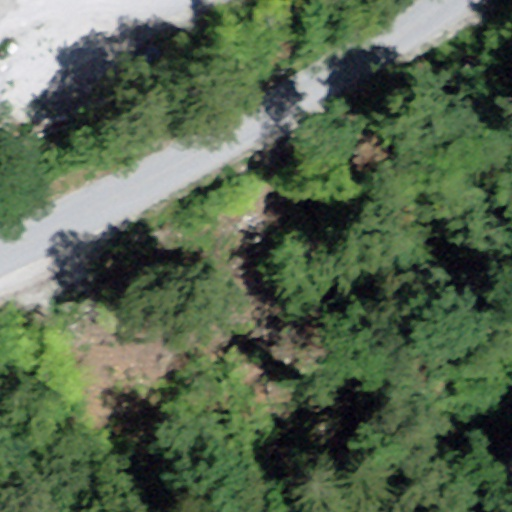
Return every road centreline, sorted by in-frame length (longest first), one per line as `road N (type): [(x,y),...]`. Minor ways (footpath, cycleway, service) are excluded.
road 1 (unclassified): [(0,276),(281,128),(472,0)]
road 2 (unclassified): [(149,11),(0,52)]
